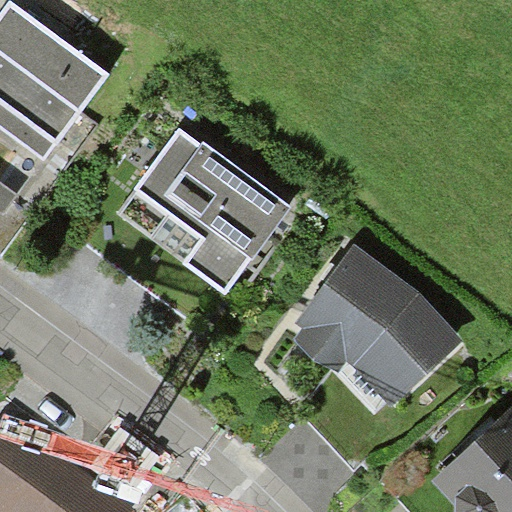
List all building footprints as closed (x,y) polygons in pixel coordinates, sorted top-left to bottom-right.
[(0,135),(44,167),(107,80),(11,11),(0,26),(0,135)] [(233,302),(294,220),(180,135),(119,218),(233,302)] [(0,165),(0,201),(5,205),(22,183),(0,165)] [(465,345),(420,297),(356,249),(336,276),(294,331),(299,334),(289,347),(334,380),(345,365),(355,373),(392,412),(465,345)] [(511,511),(511,412),(498,425),(434,482),(457,506),(456,511),(511,511)] [(82,472),(6,417),(0,424),(0,511),(135,511),(137,511),(82,472)]
